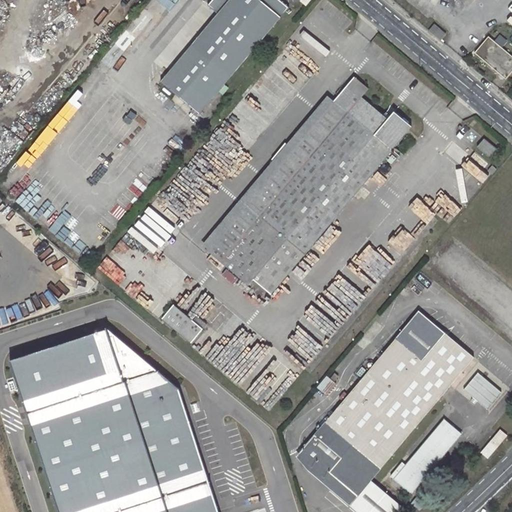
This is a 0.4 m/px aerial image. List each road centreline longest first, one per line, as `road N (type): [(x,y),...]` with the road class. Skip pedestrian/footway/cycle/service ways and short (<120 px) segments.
road 1 (unknown): [(475,93),(294,310),(265,312),(228,288),(203,263),(201,243),(382,14)]
road 2 (unclassified): [(511,123),(365,0)]
